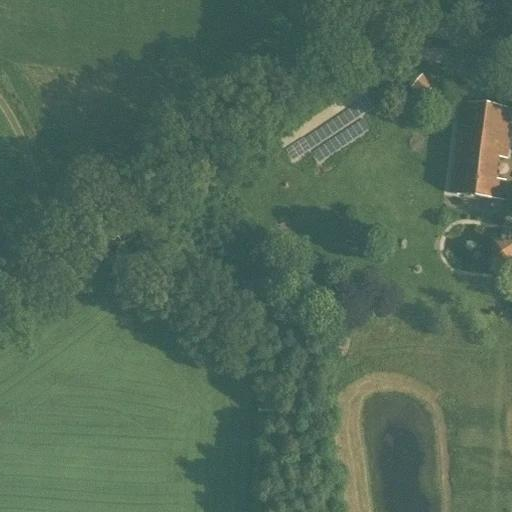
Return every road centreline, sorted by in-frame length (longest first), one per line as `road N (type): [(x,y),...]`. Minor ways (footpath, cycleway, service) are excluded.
road 1 (unclassified): [(0,308),(316,54),(362,0)]
road 2 (track): [(0,96),(13,110),(66,256)]
